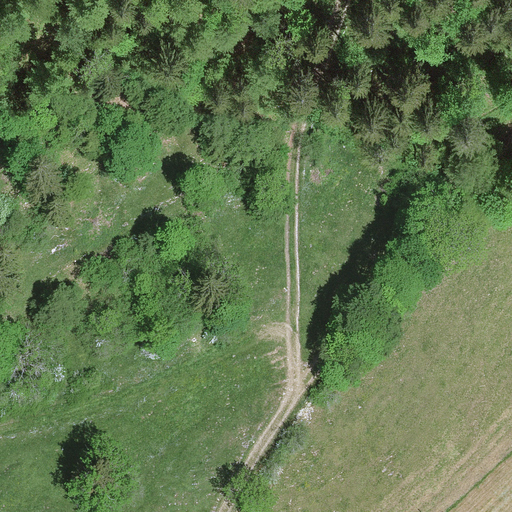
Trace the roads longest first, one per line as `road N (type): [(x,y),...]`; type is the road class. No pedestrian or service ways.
road 1 (track): [(511,154),(396,268),(314,367),(224,511)]
road 2 (track): [(290,406),(287,186),(347,0)]
road 3 (track): [(0,421),(124,396),(294,317)]
